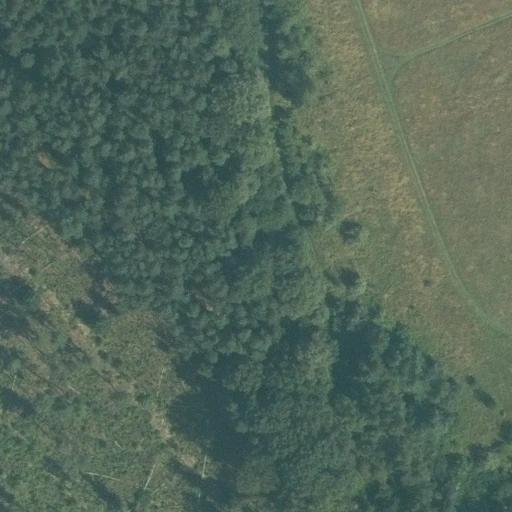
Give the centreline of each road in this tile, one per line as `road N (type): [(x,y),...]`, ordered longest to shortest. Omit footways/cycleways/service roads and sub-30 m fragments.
road 1 (unknown): [(357,511),(313,443),(321,330),(276,167),(257,0)]
road 2 (track): [(351,0),(453,285),(511,358)]
